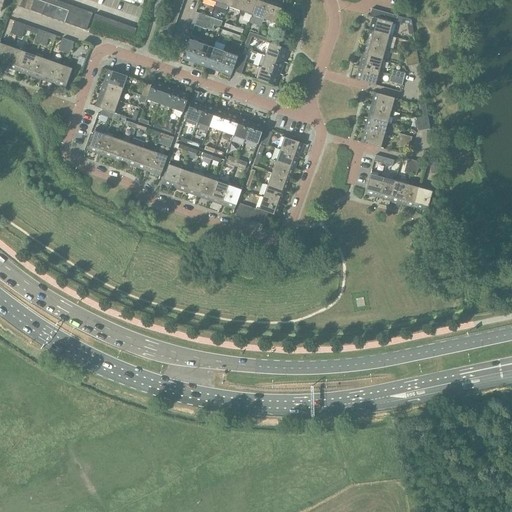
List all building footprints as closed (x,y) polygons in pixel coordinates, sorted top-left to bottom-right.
[(20,0),(18,7),(24,9),(27,0),(20,0)] [(27,0),(24,9),(30,11),(33,0),(27,0)] [(40,1),(37,0),(33,0),(30,11),(35,13),(40,1)] [(61,8),(63,3),(56,0),(54,6),(57,7),(61,8)] [(243,0),(229,0),(227,7),(239,11),(243,0)] [(243,0),(239,11),(238,14),(243,16),(244,13),(251,15),(256,0),(243,0)] [(270,2),(264,0),(256,0),(251,15),(263,19),(270,2)] [(45,3),(40,1),(35,13),(41,15),(45,3)] [(180,11),(182,6),(170,1),(168,7),(180,11)] [(270,2),(263,19),(276,24),(282,6),(270,2)] [(47,3),(45,3),(41,15),(47,17),(51,5),(47,3)] [(68,11),(70,5),(63,3),(61,8),(62,9),(68,11)] [(47,17),(53,19),(57,7),(54,6),(51,5),(47,17)] [(77,8),(70,5),(68,11),(74,13),(76,13),(77,8)] [(53,19),(58,21),(62,9),(61,8),(57,7),(53,19)] [(168,7),(166,13),(178,17),(180,11),(168,7)] [(68,11),(62,9),(58,21),(64,23),(68,11)] [(395,25),(397,16),(371,9),(369,17),(374,19),(371,31),(388,35),(392,24),(395,25)] [(84,16),(90,18),(92,13),(85,10),(83,16),(84,16)] [(68,11),(64,23),(69,25),(74,13),(68,11)] [(193,18),(208,23),(210,17),(195,12),(193,18)] [(76,13),(74,13),(69,25),(75,26),(79,15),(76,13)] [(176,23),(178,17),(166,13),(164,18),(176,23)] [(101,22),(103,17),(94,14),(92,19),(101,22)] [(79,15),(75,26),(80,28),(84,16),(83,16),(79,15)] [(90,18),(84,16),(80,28),(86,30),(90,18)] [(101,22),(109,25),(111,20),(103,17),(101,22)] [(411,20),(402,17),(400,22),(412,25),(411,20)] [(174,28),(176,23),(164,18),(162,24),(174,28)] [(206,29),(208,23),(193,18),(191,24),(206,29)] [(117,28),(119,23),(111,20),(109,25),(117,28)] [(16,35),(20,23),(14,21),(10,33),(16,35)] [(32,27),(27,25),(20,23),(16,35),(21,37),(24,30),(30,32),(32,27)] [(119,23),(117,28),(125,31),(127,25),(119,23)] [(172,34),(174,28),(162,24),(160,30),(172,34)] [(127,25),(125,31),(134,34),(136,28),(127,25)] [(30,32),(35,34),(37,34),(34,42),(40,44),(44,31),(32,27),(30,32)] [(170,40),(172,34),(160,30),(158,35),(170,40)] [(57,36),(44,31),(40,44),(45,46),(48,39),(55,41),(57,36)] [(388,35),(371,31),(367,43),(385,48),(388,35)] [(168,45),(170,40),(158,35),(156,41),(168,45)] [(68,40),(62,38),(58,50),(64,52),(68,40)] [(182,57),(195,61),(201,44),(189,39),(182,57)] [(0,40),(0,63),(5,65),(3,70),(12,45),(11,47),(0,43),(0,42),(1,41),(0,40)] [(74,42),(68,40),(64,52),(69,54),(74,42)] [(269,43),(264,55),(282,61),(286,49),(269,43)] [(385,48),(367,43),(364,55),(381,60),(385,48)] [(195,61),(207,65),(213,48),(201,44),(195,61)] [(18,47),(12,45),(3,70),(4,70),(5,65),(17,69),(15,74),(24,49),(23,52),(17,50),(18,47)] [(207,65),(219,70),(225,52),(224,52),(226,47),(222,45),(220,51),(213,48),(207,65)] [(24,49),(15,74),(16,74),(17,69),(29,74),(27,79),(36,53),(31,51),(30,54),(24,52),(25,49),(24,49)] [(418,64),(416,51),(410,52),(412,65),(418,64)] [(225,52),(219,70),(231,74),(237,57),(225,52)] [(412,65),(410,52),(404,53),(406,66),(412,65)] [(42,55),(36,53),(27,79),(28,79),(29,74),(41,78),(39,83),(48,58),(47,60),(41,58),(42,55)] [(278,73),(282,61),(264,55),(260,67),(278,73)] [(381,60),(364,55),(360,67),(378,72),(381,60)] [(48,58),(39,83),(40,83),(41,78),(53,82),(51,87),(60,62),(54,59),(53,62),(48,60),(49,58),(48,58)] [(241,74),(245,62),(239,60),(235,72),(241,74)] [(60,62),(51,87),(53,82),(65,86),(63,91),(64,91),(73,66),(72,66),(71,69),(60,65),(60,62)] [(273,86),(278,73),(260,67),(256,80),(273,86)] [(378,72),(360,67),(357,80),(375,85),(378,72)] [(392,70),(390,76),(403,79),(405,73),(392,70)] [(126,77),(109,71),(105,83),(122,89),(126,77)] [(403,79),(390,76),(389,82),(402,85),(403,79)] [(145,100),(158,104),(164,86),(151,82),(150,85),(146,97),(145,99),(145,100)] [(122,89),(105,83),(100,95),(118,101),(122,89)] [(144,83),(140,95),(146,97),(150,85),(144,83)] [(164,86),(158,104),(170,108),(176,91),(164,86)] [(176,91),(170,108),(182,112),(188,95),(176,91)] [(376,93),(372,106),(393,112),(394,107),(391,106),(393,98),(376,93)] [(118,101),(100,95),(96,107),(101,109),(102,109),(114,113),(118,101)] [(190,101),(184,119),(197,123),(203,105),(190,101)] [(425,103),(419,104),(421,117),(427,116),(425,103)] [(203,105),(197,123),(209,127),(215,110),(203,105)] [(372,106),(369,118),(386,123),(388,116),(392,117),(393,112),(372,106)] [(102,109),(101,109),(100,114),(112,119),(114,113),(102,109)] [(215,110),(209,127),(221,131),(227,114),(215,110)] [(227,114),(221,131),(233,136),(239,118),(227,114)] [(423,130),(429,129),(427,116),(421,117),(423,130)] [(239,118),(233,136),(245,140),(251,122),(239,118)] [(369,118),(365,130),(383,135),(386,123),(369,118)] [(165,121),(163,127),(162,130),(171,133),(172,130),(171,129),(173,124),(165,121)] [(251,122),(245,140),(257,144),(263,126),(251,122)] [(270,132),(265,130),(261,142),(266,145),(270,132)] [(383,135),(365,130),(362,143),(379,148),(383,135)] [(100,153),(106,135),(94,131),(88,148),(100,153)] [(399,134),(398,139),(410,143),(412,138),(399,134)] [(112,157),(118,139),(106,135),(100,153),(112,157)] [(283,137),(279,149),(296,155),(301,143),(283,137)] [(124,161),(130,144),(118,139),(112,157),(124,161)] [(410,143),(398,139),(396,146),(408,149),(410,143)] [(136,165),(142,148),(130,144),(124,161),(136,165)] [(148,169),(154,152),(142,148),(136,165),(148,169)] [(279,149),(275,161),(292,167),(296,155),(279,149)] [(160,174),(166,156),(154,152),(148,169),(160,174)] [(373,161),(386,165),(388,159),(375,155),(373,161)] [(404,171),(410,173),(413,161),(407,159),(404,171)] [(437,173),(435,160),(429,161),(431,174),(437,173)] [(275,161),(271,173),(288,179),(292,167),(275,161)] [(413,161),(410,173),(415,175),(419,162),(413,161)] [(168,164),(162,182),(174,186),(181,169),(168,164)] [(181,169),(174,186),(186,191),(193,173),(181,169)] [(193,173),(186,191),(198,195),(204,177),(193,173)] [(271,173),(266,185),(284,191),(288,179),(271,173)] [(377,176),(370,174),(365,192),(377,196),(382,178),(383,175),(378,173),(377,176)] [(204,177),(198,195),(210,199),(216,181),(204,177)] [(390,199),(395,181),(382,178),(377,196),(390,199)] [(216,181),(210,199),(222,203),(228,186),(216,181)] [(402,203),(407,185),(395,181),(390,199),(402,203)] [(260,196),(280,203),(284,191),(266,185),(262,197),(260,196)] [(414,206),(419,188),(407,185),(402,203),(414,206)] [(228,186),(222,203),(234,208),(241,190),(228,186)] [(427,210),(432,192),(419,188),(414,206),(427,210)] [(262,211),(267,213),(275,215),(280,203),(260,196),(256,208),(257,209),(262,211)] [(235,215),(241,217),(245,205),(239,203),(235,215)] [(241,217),(247,219),(251,207),(245,205),(241,217)] [(257,209),(256,208),(251,207),(247,219),(252,221),(257,209)] [(258,223),(262,211),(257,209),(252,221),(258,223)] [(258,223),(263,225),(267,213),(262,211),(258,223)]
